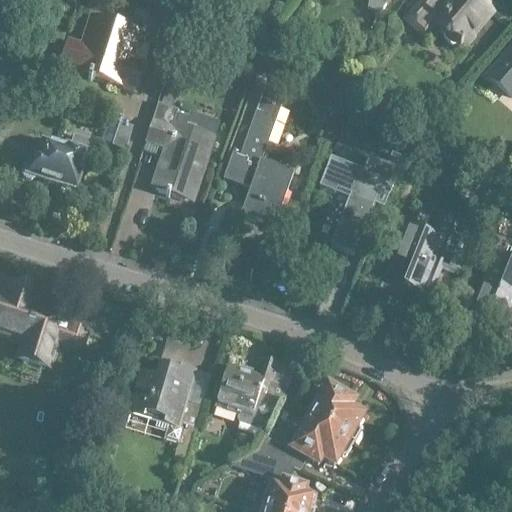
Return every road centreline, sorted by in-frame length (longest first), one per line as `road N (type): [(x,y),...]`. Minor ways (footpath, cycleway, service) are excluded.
road 1 (residential): [(0,240),(389,368),(439,412)]
road 2 (residential): [(371,511),(396,458),(439,412)]
